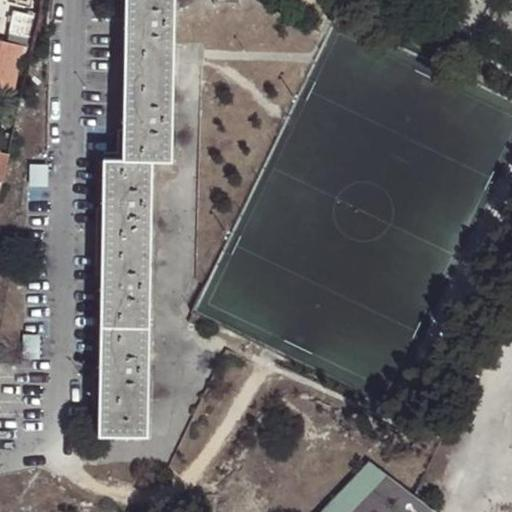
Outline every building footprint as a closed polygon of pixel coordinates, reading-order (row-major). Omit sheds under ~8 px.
[(123,0),(123,54),(123,59),(173,59),(173,54),(173,0),(123,0)] [(32,38),(37,15),(12,8),(4,42),(21,46),(30,48),(32,38)] [(18,57),(21,46),(4,42),(0,41),(0,85),(11,87),(18,57)] [(27,59),(30,48),(21,46),(18,57),(27,59)] [(173,59),(123,59),(121,160),(149,160),(171,159),(173,59)] [(0,148),(6,150),(8,137),(0,134),(0,148)] [(148,245),(149,160),(121,160),(120,156),(102,156),(100,244),(148,245)] [(148,245),(100,244),(99,323),(147,324),(148,245)] [(147,324),(99,323),(96,435),(145,436),(147,324)] [(368,462),(321,511),(350,511),(387,474),(368,462)]
